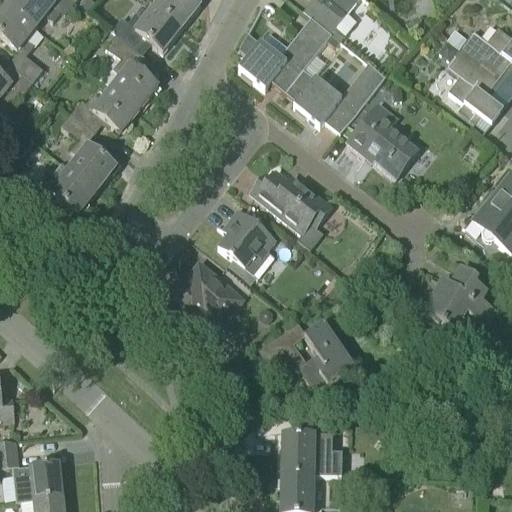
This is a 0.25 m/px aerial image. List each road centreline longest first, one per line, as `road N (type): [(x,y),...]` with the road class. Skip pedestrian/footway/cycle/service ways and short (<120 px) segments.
road 1 (residential): [(201,75),(128,207),(125,251),(156,254),(258,127)]
road 2 (residential): [(430,230),(405,246),(258,127)]
road 3 (residential): [(98,414),(0,318)]
road 4 (residential): [(181,511),(175,488),(98,414)]
